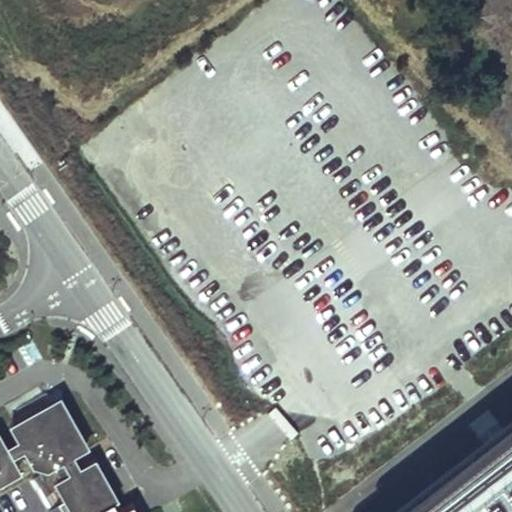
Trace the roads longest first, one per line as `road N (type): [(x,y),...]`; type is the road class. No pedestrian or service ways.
road 1 (tertiary): [(248,511),(76,266)]
road 2 (tertiary): [(76,266),(0,160)]
